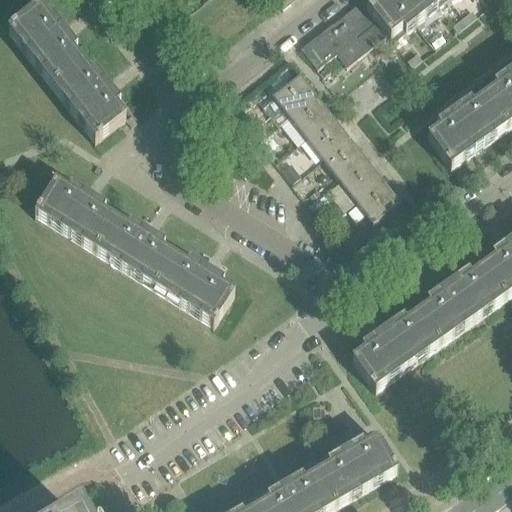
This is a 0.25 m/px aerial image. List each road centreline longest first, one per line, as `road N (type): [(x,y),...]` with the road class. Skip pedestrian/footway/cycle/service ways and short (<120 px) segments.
road 1 (residential): [(359,300),(170,172),(192,107)]
road 2 (residential): [(359,300),(511,187)]
road 3 (residential): [(192,107),(329,0)]
road 4 (residential): [(192,107),(113,0)]
